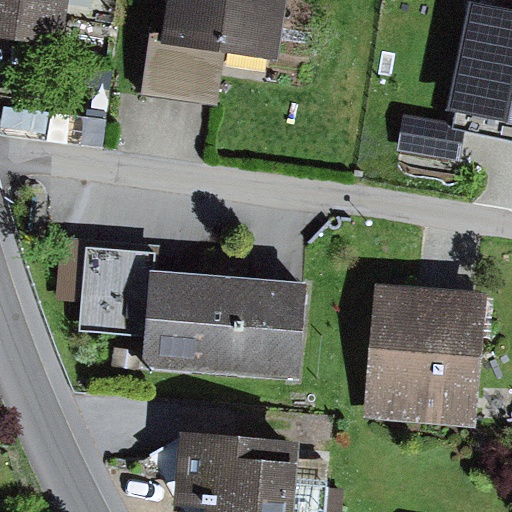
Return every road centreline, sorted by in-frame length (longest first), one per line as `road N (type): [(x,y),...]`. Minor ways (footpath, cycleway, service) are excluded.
road 1 (unclassified): [(511,227),(0,162)]
road 2 (tertiary): [(82,511),(52,458),(0,310)]
